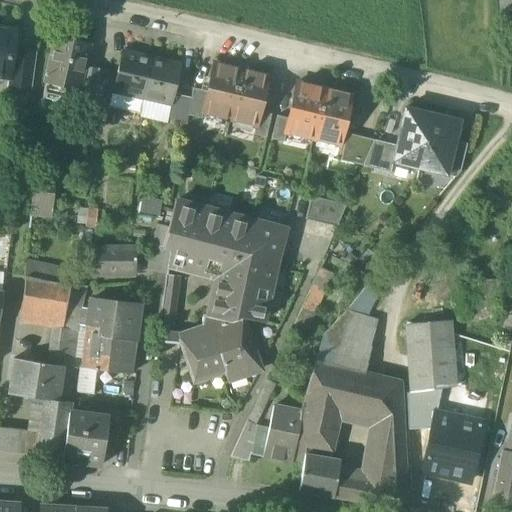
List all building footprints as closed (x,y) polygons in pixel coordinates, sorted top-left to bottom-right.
[(0,28),(0,77),(8,78),(9,78),(12,51),(15,31),(0,28)] [(89,44),(56,36),(45,83),(42,98),(62,102),(65,88),(77,91),(78,91),(84,66),(89,44)] [(36,54),(12,51),(9,78),(8,78),(7,86),(31,89),(36,54)] [(151,58),(121,51),(111,92),(142,99),(151,58)] [(179,65),(151,58),(142,99),(170,106),(179,65)] [(241,70),(213,63),(207,91),(201,114),(203,114),(229,120),(241,70)] [(99,70),(84,66),(78,91),(77,91),(75,98),(96,102),(99,70)] [(268,76),(241,70),(229,120),(255,127),(256,127),(260,112),(268,76)] [(324,89),(296,82),(288,119),(285,133),(286,133),(312,139),(324,89)] [(207,91),(192,88),(188,115),(202,119),(203,114),(201,114),(207,91)] [(351,95),(324,89),(312,139),(339,146),(351,95)] [(392,163),(419,169),(432,115),(405,109),(396,146),(392,163)] [(271,114),(260,112),(256,127),(255,127),(253,135),(266,138),(271,114)] [(460,122),(432,115),(419,169),(447,176),(455,144),(460,122)] [(288,119),(276,116),(271,139),(284,142),(286,133),(285,133),(288,119)] [(374,140),(346,133),(340,161),(363,166),(374,140)] [(392,163),(396,146),(374,140),(363,166),(390,175),(392,163)] [(455,144),(447,176),(458,178),(465,146),(455,144)] [(23,190),(24,215),(47,215),(46,189),(23,190)] [(346,205),(310,197),(305,220),(337,228),(346,205)] [(283,232),(175,202),(163,247),(169,248),(167,264),(203,274),(209,250),(222,254),(208,317),(226,321),(231,321),(241,317),(242,317),(252,319),(251,324),(258,326),(259,321),(276,325),(295,274),(273,267),(283,232)] [(149,228),(152,214),(137,211),(135,225),(149,228)] [(162,248),(151,248),(147,272),(152,273),(166,275),(167,264),(169,248),(163,247),(162,248)] [(131,251),(96,251),(95,273),(121,273),(120,276),(130,276),(131,251)] [(25,280),(56,285),(59,267),(28,262),(25,280)] [(166,275),(152,273),(149,294),(163,296),(164,287),(166,275)] [(66,308),(70,287),(56,285),(25,280),(21,314),(57,320),(64,321),(66,308)] [(462,320),(500,319),(498,282),(461,284),(462,320)] [(86,290),(74,286),(68,303),(81,307),(86,290)] [(177,289),(164,287),(163,296),(162,304),(175,305),(177,289)] [(138,306),(90,300),(87,326),(106,328),(105,338),(134,342),(138,306)] [(175,305),(162,304),(160,319),(173,320),(175,305)] [(55,330),(78,333),(81,311),(66,308),(64,321),(57,320),(55,330)] [(208,317),(203,316),(201,327),(202,331),(180,338),(179,344),(181,345),(193,382),(224,372),(225,371),(211,329),(225,323),(226,321),(208,317)] [(225,323),(211,329),(225,371),(224,372),(227,381),(259,371),(260,368),(256,353),(255,354),(242,317),(241,317),(231,321),(226,321),(225,323)] [(134,342),(105,338),(106,328),(87,326),(81,368),(95,370),(131,375),(134,342)] [(44,364),(73,368),(78,333),(55,330),(49,329),(44,364)] [(450,334),(411,339),(415,374),(453,368),(450,334)] [(44,364),(13,360),(8,395),(39,399),(44,364)] [(384,378),(315,361),(302,404),(340,414),(376,422),(384,378)] [(73,368),(44,364),(39,399),(44,399),(69,402),(73,368)] [(95,370),(81,368),(78,394),(92,396),(95,370)] [(415,374),(409,375),(410,393),(443,388),(455,387),(453,368),(415,374)] [(401,404),(383,399),(386,378),(384,378),(376,422),(364,488),(362,502),(408,510),(401,404)] [(400,382),(386,378),(383,399),(401,404),(400,382)] [(436,413),(443,388),(410,393),(406,394),(407,429),(431,430),(436,413)] [(68,412),(69,402),(44,399),(39,434),(38,448),(63,451),(68,412)] [(340,414),(302,404),(299,413),(300,413),(292,459),(303,461),(305,454),(306,447),(331,453),(340,414)] [(299,413),(273,407),(264,452),(292,459),(300,413),(299,413)] [(108,418),(68,412),(63,451),(61,460),(101,465),(108,418)] [(469,483),(482,423),(436,413),(431,430),(423,472),(469,483)] [(246,424),(230,457),(247,461),(256,428),(246,424)] [(38,448),(39,434),(0,428),(0,451),(36,457),(38,448)] [(509,452),(503,451),(492,501),(511,505),(511,503),(511,453),(509,453),(509,452)] [(339,460),(305,454),(303,461),(298,492),(349,500),(352,483),(354,480),(336,477),(339,460)] [(362,482),(354,480),(352,483),(349,500),(362,502),(364,488),(364,489),(360,488),(361,482),(362,482)] [(16,511),(17,505),(0,503),(0,511),(16,511)]
